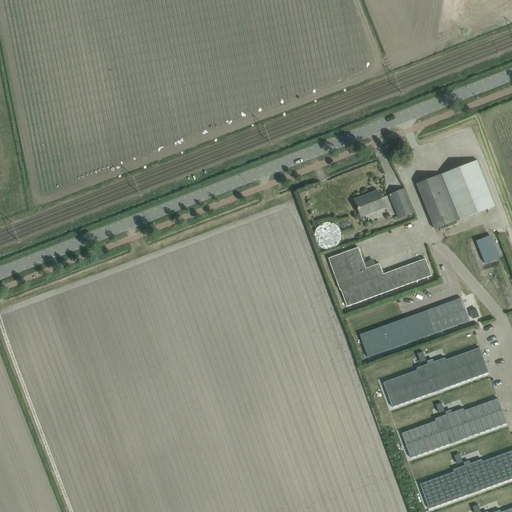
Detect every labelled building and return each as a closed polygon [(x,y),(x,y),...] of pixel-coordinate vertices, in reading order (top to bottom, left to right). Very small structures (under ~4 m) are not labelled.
[(417,184),(420,193),(435,230),(495,206),(477,160),(417,184)] [(404,189),(389,195),(400,223),(414,217),(404,189)] [(361,216),(383,207),(377,191),(355,200),(361,216)] [(486,237),(475,241),(484,264),(494,260),(486,237)] [(431,276),(425,259),(383,274),(379,263),(366,268),(358,247),(328,258),(340,290),(347,307),(431,276)] [(359,335),(367,357),(468,321),(460,299),(359,335)] [(479,299),(475,301),(481,314),(486,312),(479,299)] [(392,408),(488,373),(479,348),(445,360),(445,358),(416,368),(417,370),(383,383),(392,408)] [(507,424),(498,398),(464,411),(463,409),(434,419),(435,421),(401,433),(410,458),(507,424)] [(511,479),(511,450),(482,462),(481,459),(453,470),(453,472),(420,484),(429,509),(511,479)]
